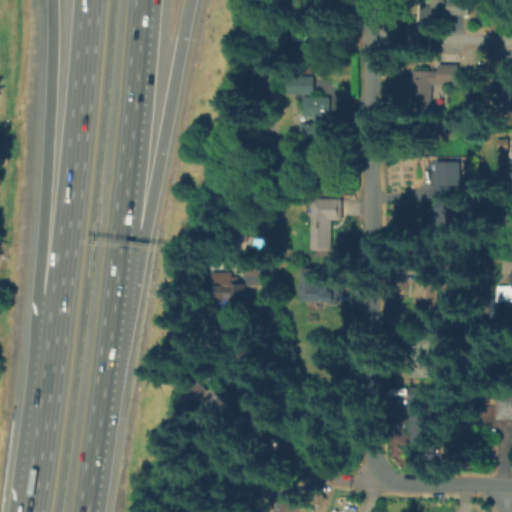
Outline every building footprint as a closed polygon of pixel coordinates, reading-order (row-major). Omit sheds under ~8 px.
[(296,0),(296,15),(275,15),(275,0),(296,0)] [(452,0),(452,1),(452,19),(434,19),(435,1),(421,1),(421,0),(452,0)] [(436,85),(435,107),(444,107),(444,119),(414,119),(414,71),(441,71),(441,63),(463,63),(463,84),(448,84),(448,85),(436,85)] [(274,93),(274,76),(315,76),(315,93),(274,93)] [(511,108),(511,84),(502,84),(501,108),(511,108)] [(332,117),(331,151),(316,151),(316,140),(301,140),(301,126),(316,126),(316,117),(303,117),(303,98),(332,98),(332,117)] [(511,140),(511,158),(503,158),(502,140),(511,140)] [(511,181),(502,181),(503,163),(511,163),(511,181)] [(467,164),(466,233),(440,233),(440,205),(446,205),(446,188),(439,188),(439,164),(467,164)] [(335,252),(314,252),(314,201),(343,201),(343,223),(335,223),(335,252)] [(256,287),(256,250),(269,250),(269,287),(256,287)] [(421,313),(421,265),(443,265),(443,313),(421,313)] [(306,271),(331,272),(331,284),(343,284),(343,304),(306,304),(306,271)] [(238,276),(238,285),(254,285),(253,313),(236,313),(236,302),(218,302),(218,276),(238,276)] [(511,322),(511,285),(501,285),(501,302),(503,302),(503,323),(511,322)] [(433,376),(418,376),(418,340),(443,340),(443,361),(433,361),(433,376)] [(191,397),(204,384),(210,391),(214,387),(240,415),(220,433),(208,420),(218,410),(207,399),(199,406),(191,397)] [(435,446),(409,446),(410,393),(445,393),(445,410),(436,410),(435,446)] [(501,398),(511,398),(511,421),(500,421),(501,398)] [(302,511),(284,511),(290,496),(306,501),(302,511)]
